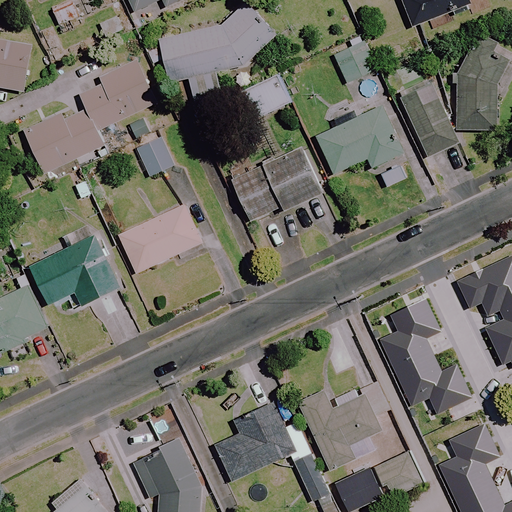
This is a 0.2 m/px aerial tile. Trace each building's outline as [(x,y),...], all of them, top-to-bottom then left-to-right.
[(184,0),(127,0),(134,14),(161,1),(165,9),(184,0)] [(400,0),(412,28),(469,6),(466,0),(400,0)] [(215,74),(242,67),(278,37),(247,1),(215,28),(160,42),(171,85),(188,80),(195,109),(222,102),(215,74)] [(78,16),(71,3),(52,14),(60,27),(78,16)] [(511,60),(511,54),(481,34),(456,71),(456,133),(493,132),(494,87),(511,60)] [(39,43),(0,36),(0,85),(31,92),(36,67),(39,43)] [(377,71),(364,43),(334,57),(346,85),(377,71)] [(85,93),(92,107),(97,118),(99,118),(104,129),(164,101),(155,78),(143,58),(105,75),(108,82),(96,88),(85,93)] [(291,106),(278,71),(229,89),(242,124),(291,106)] [(458,146),(431,86),(400,100),(427,160),(458,146)] [(352,113),(355,120),(316,138),(334,176),(367,161),(372,170),(400,157),(378,109),(375,102),(352,113)] [(29,129),(49,173),(111,144),(104,129),(99,118),(97,118),(92,107),(84,111),(70,118),(67,111),(29,129)] [(214,110),(193,120),(204,142),(224,132),(214,110)] [(245,137),(252,153),(271,146),(265,129),(245,137)] [(174,167),(161,138),(136,150),(149,178),(174,167)] [(288,240),(278,216),(323,197),(302,149),(231,179),(252,227),(245,230),(255,254),(288,240)] [(202,245),(184,207),(119,237),(136,275),(202,245)] [(119,290),(94,238),(31,268),(50,307),(76,295),(81,308),(119,290)] [(48,329),(29,287),(0,299),(0,340),(2,340),(7,352),(29,342),(27,338),(48,329)] [(511,296),(491,306),(509,346),(511,344),(511,296)] [(479,384),(450,319),(426,329),(434,347),(394,365),(414,408),(408,410),(436,472),(467,459),(445,411),(468,401),(463,391),(479,384)] [(378,380),(361,388),(333,400),(329,392),(300,405),(330,472),(342,467),(349,482),(358,477),(366,495),(388,485),(394,497),(421,485),(408,455),(382,467),(369,438),(381,433),(374,417),(391,409),(378,380)] [(336,511),(329,495),(304,441),(294,419),(282,425),(272,403),(233,420),(239,433),(214,445),(233,486),(292,459),(312,503),(316,501),(321,511),(336,511)] [(200,511),(201,485),(180,442),(133,464),(150,500),(159,495),(158,511),(200,511)] [(106,511),(86,487),(56,511),(106,511)]
